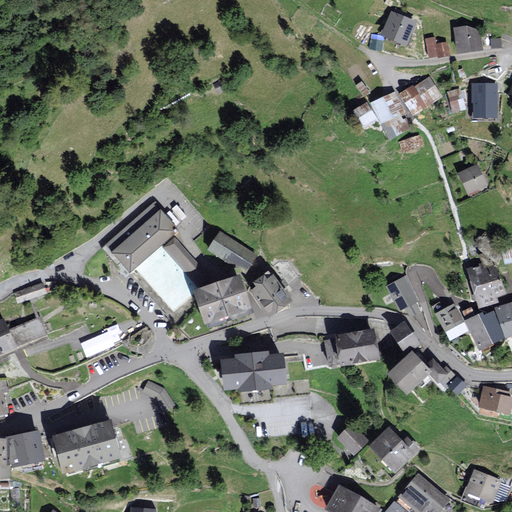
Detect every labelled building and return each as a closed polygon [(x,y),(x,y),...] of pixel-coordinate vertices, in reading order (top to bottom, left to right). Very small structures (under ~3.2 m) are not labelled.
[(421,24),(392,12),(383,33),(412,46),(421,24)] [(484,52),(481,30),(466,25),(453,27),(457,56),(484,52)] [(439,37),(428,39),(431,58),(454,55),(452,41),(440,42),(439,37)] [(501,38),(490,39),(491,49),(502,48),(501,38)] [(445,99),(431,76),(402,93),(416,116),(445,99)] [(475,86),(473,107),(504,111),(507,91),(475,86)] [(462,89),(446,94),(452,114),(468,109),(462,89)] [(398,90),(372,102),(390,142),(416,130),(398,90)] [(353,110),(362,128),(380,119),(370,101),(353,110)] [(423,135),(400,143),(404,154),(427,146),(423,135)] [(480,164),(459,172),(469,198),(491,190),(480,164)] [(180,231),(154,204),(108,245),(177,327),(201,302),(197,290),(202,289),(164,245),(180,231)] [(212,249),(249,271),(257,257),(221,234),(212,249)] [(511,264),(511,239),(499,242),(505,266),(511,264)] [(497,263),(468,271),(476,302),(505,295),(497,263)] [(271,273),(245,290),(264,319),(290,302),(271,273)] [(202,289),(197,290),(201,302),(207,321),(247,308),(237,278),(202,289)] [(405,278),(387,288),(400,311),(405,308),(411,318),(421,312),(417,305),(419,303),(405,278)] [(19,301),(49,292),(45,280),(15,289),(19,301)] [(511,304),(493,309),(505,339),(511,336),(511,304)] [(455,305),(437,314),(451,342),(469,332),(464,321),(455,305)] [(493,309),(464,321),(469,332),(477,353),(506,341),(505,339),(493,309)] [(0,356),(15,350),(4,323),(0,324),(0,356)] [(404,323),(389,334),(407,359),(413,353),(422,348),(404,323)] [(376,330),(337,338),(344,371),(382,364),(376,330)] [(282,350),(214,357),(218,390),(286,382),(282,350)] [(428,366),(413,353),(407,359),(387,380),(407,400),(429,379),(435,373),(428,366)] [(433,360),(428,366),(435,373),(429,379),(437,387),(440,384),(445,389),(458,376),(448,366),(444,371),(433,360)] [(459,378),(448,390),(458,399),(469,386),(459,378)] [(510,392),(483,387),(479,410),(510,416),(511,404),(511,398),(509,398),(510,392)] [(112,423),(54,439),(64,472),(121,456),(112,423)] [(353,424),(337,439),(354,458),(371,443),(353,424)] [(402,443),(389,429),(368,447),(395,476),(421,453),(407,439),(402,443)] [(6,439),(6,442),(7,442),(6,472),(11,472),(47,467),(39,433),(6,439)] [(6,442),(0,441),(0,482),(10,483),(11,472),(6,472),(7,442),(6,442)] [(476,473),(467,498),(493,508),(503,483),(476,473)] [(387,511),(424,511),(431,504),(439,511),(449,500),(419,475),(387,511)] [(378,511),(379,510),(340,489),(329,509),(333,511),(378,511)]
